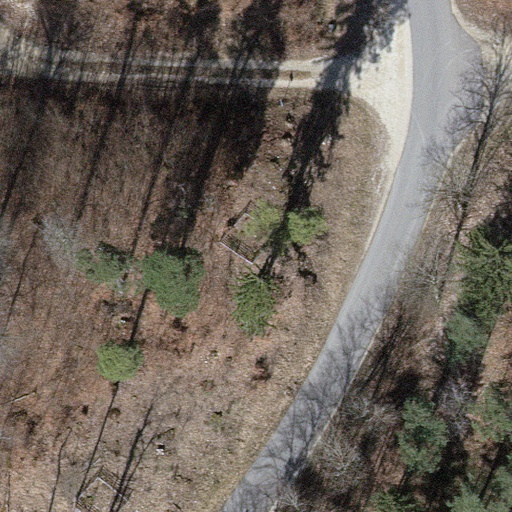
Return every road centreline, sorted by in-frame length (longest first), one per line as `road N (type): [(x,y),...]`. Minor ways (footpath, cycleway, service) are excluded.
road 1 (unclassified): [(250,511),(352,339),(427,171),(444,119),(437,0)]
road 2 (unknown): [(444,119),(39,62),(0,47)]
